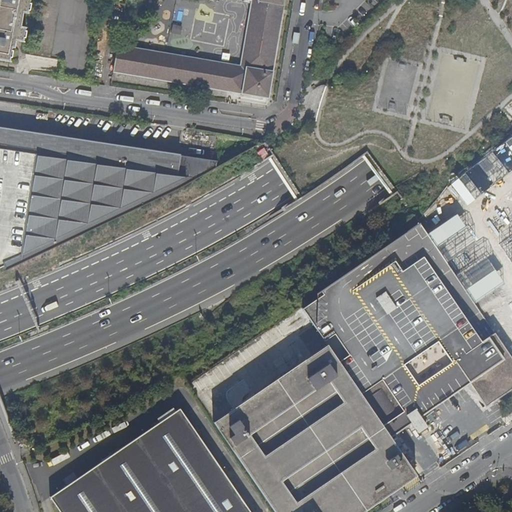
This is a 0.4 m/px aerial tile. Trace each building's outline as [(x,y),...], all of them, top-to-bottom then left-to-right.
[(0,0),(0,59),(11,62),(14,48),(15,48),(16,41),(24,42),(27,28),(21,27),(23,13),(29,14),(31,0),(0,0)] [(89,80),(102,0),(41,0),(32,56),(64,60),(62,76),(89,80)] [(253,0),(241,67),(118,46),(114,71),(268,97),(277,40),(283,0),(253,0)] [(0,265),(6,263),(10,271),(108,226),(131,213),(215,167),(216,161),(132,148),(109,144),(57,136),(0,127),(0,265)] [(373,412),(390,436),(410,422),(417,432),(426,426),(419,416),(454,393),(469,382),(486,405),(511,387),(511,357),(497,336),(469,295),(422,226),(302,308),(327,344),(354,384),(373,412)] [(266,334),(188,382),(195,393),(273,345),(266,334)] [(274,511),(362,511),(417,475),(403,455),(390,436),(373,412),(354,384),(327,344),(265,386),(213,422),(274,511)] [(250,511),(180,408),(50,497),(60,511),(250,511)]
